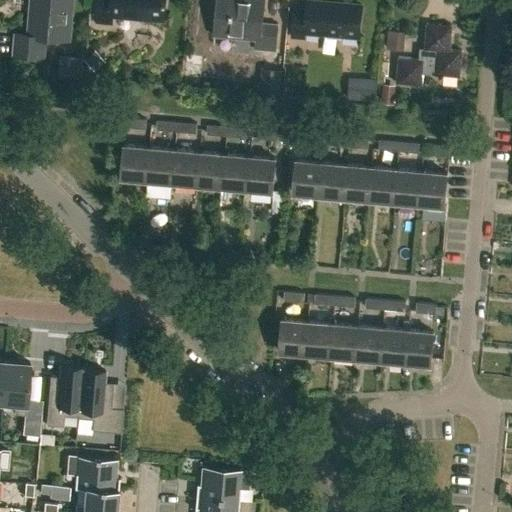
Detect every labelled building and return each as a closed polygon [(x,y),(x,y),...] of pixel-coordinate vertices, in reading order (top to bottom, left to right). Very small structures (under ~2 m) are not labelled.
[(32,0),(29,35),(16,34),(15,54),(44,57),(46,36),(69,38),(72,0),(32,0)] [(97,0),(96,21),(112,23),(113,10),(165,15),(166,0),(97,0)] [(256,34),(255,48),(276,50),(278,22),(263,21),(265,0),(217,0),(215,30),(256,34)] [(294,8),(292,36),(304,37),(305,31),(360,36),(363,4),(315,0),(307,0),(307,9),(294,8)] [(423,59),(399,56),(396,82),(422,84),(423,73),(461,76),(463,50),(451,48),(453,24),(427,22),(423,59)] [(85,60),(95,71),(106,61),(96,50),(85,60)] [(61,55),(59,75),(81,78),(84,57),(61,55)] [(260,66),(257,90),(279,93),(282,67),(260,66)] [(345,77),(344,99),(372,101),(373,79),(345,77)] [(392,103),(394,83),(382,82),(380,101),(392,103)] [(126,115),(125,125),(145,126),(146,116),(126,115)] [(156,117),(156,127),(195,130),(196,121),(156,117)] [(206,131),(246,135),(247,125),(207,122),(206,131)] [(258,126),(257,136),(277,138),(278,128),(258,126)] [(297,139),(317,140),(318,132),(297,130),(297,139)] [(328,142),(367,145),(368,136),(328,133),(328,142)] [(378,146),(418,150),(419,140),(379,137),(378,146)] [(430,153),(450,154),(451,145),(431,143),(430,153)] [(121,178),(147,180),(150,147),(125,145),(121,178)] [(511,146),(499,146),(499,157),(511,158),(511,146)] [(147,180),(172,182),(175,149),(150,147),(147,180)] [(172,182),(197,184),(200,151),(175,149),(172,182)] [(197,184),(222,186),(225,153),(200,151),(197,184)] [(222,186),(247,188),(250,156),(225,153),(222,186)] [(247,188),(273,190),(276,158),(250,156),(247,188)] [(294,193),(320,195),(323,162),(297,160),(294,193)] [(320,195),(345,197),(348,164),(323,162),(320,195)] [(345,197),(370,199),(373,166),(348,164),(345,197)] [(370,199),(395,201),(398,168),(373,166),(370,199)] [(395,201),(420,203),(423,170),(398,168),(395,201)] [(420,203),(446,205),(448,172),(423,170),(420,203)] [(304,290),(284,288),(283,298),(303,300),(304,290)] [(315,291),(314,301),(334,302),(335,293),(315,291)] [(354,304),(355,294),(335,293),(334,302),(354,304)] [(385,296),(365,295),(365,305),(385,307),(385,296)] [(385,296),(385,307),(404,308),(405,298),(385,296)] [(415,309),(435,311),(436,302),(416,300),(415,309)] [(280,351),(306,353),(308,321),(283,319),(280,351)] [(306,353),(331,355),(333,323),(308,321),(306,353)] [(331,355),(356,357),(359,325),(333,323),(331,355)] [(356,357),(381,359),(384,327),(359,325),(356,357)] [(381,359),(406,361),(409,329),(384,327),(381,359)] [(406,361),(432,364),(435,331),(409,329),(406,361)] [(6,360),(2,403),(14,404),(14,413),(25,414),(26,399),(30,362),(6,360)] [(50,375),(46,424),(63,426),(63,415),(77,416),(77,418),(78,418),(82,366),(60,365),(59,376),(50,375)] [(82,366),(78,418),(93,419),(92,430),(121,432),(123,408),(111,407),(113,382),(104,381),(105,370),(83,368),(83,367),(82,366)] [(26,399),(25,414),(41,416),(43,400),(38,400),(26,399)] [(41,434),(40,444),(52,445),(53,435),(41,434)] [(0,467),(8,468),(9,450),(1,449),(0,448),(0,467)] [(76,488),(86,489),(119,492),(120,478),(117,478),(118,459),(78,455),(78,456),(70,455),(69,473),(77,474),(76,488)] [(196,484),(195,497),(239,500),(240,487),(248,488),(249,470),(241,469),(202,465),(201,467),(202,467),(200,484),(200,485),(198,485),(198,484),(196,484)] [(24,495),(33,496),(34,483),(25,482),(24,495)] [(117,511),(119,492),(86,489),(85,505),(77,505),(76,511),(117,511)] [(237,511),(239,500),(195,497),(194,509),(195,509),(198,509),(198,510),(197,511),(237,511)] [(43,511),(56,511),(57,503),(44,502),(43,511)]
